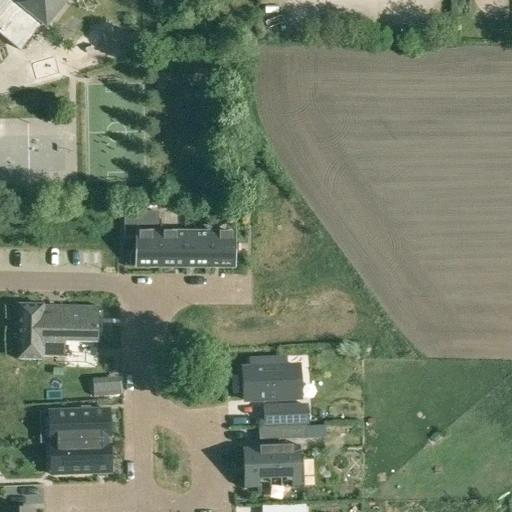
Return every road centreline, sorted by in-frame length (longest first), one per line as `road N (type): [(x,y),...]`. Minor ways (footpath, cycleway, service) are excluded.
road 1 (residential): [(142,405),(192,432),(208,477),(208,499),(144,500)]
road 2 (residential): [(0,281),(139,282)]
road 3 (residential): [(139,282),(142,405)]
